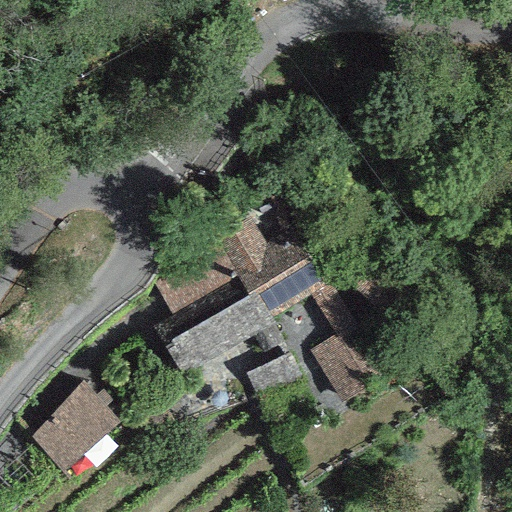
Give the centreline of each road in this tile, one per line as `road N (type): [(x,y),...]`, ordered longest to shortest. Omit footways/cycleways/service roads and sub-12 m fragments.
road 1 (unclassified): [(511,26),(336,13),(303,18),(278,33),(130,190)]
road 2 (unclassified): [(138,252),(0,396)]
road 3 (unclassified): [(130,190),(90,181),(63,188),(0,271)]
